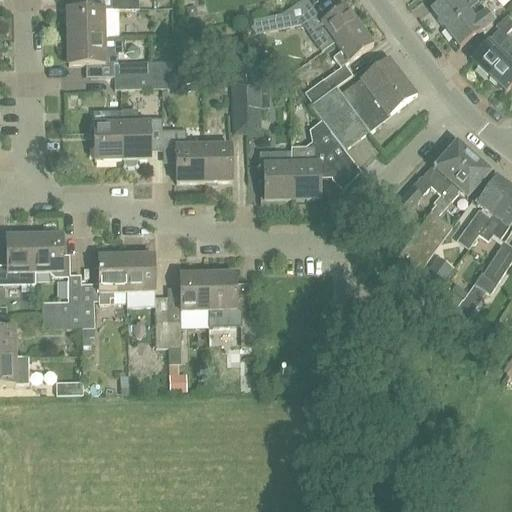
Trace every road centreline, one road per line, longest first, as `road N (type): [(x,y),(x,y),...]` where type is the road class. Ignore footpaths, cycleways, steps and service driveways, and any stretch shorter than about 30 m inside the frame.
road 1 (residential): [(463,110),(334,236),(314,244),(253,245),(161,218),(132,219),(113,200),(32,202)]
road 2 (track): [(319,511),(344,260),(334,236)]
road 3 (residential): [(32,202),(22,0)]
road 4 (residential): [(463,110),(377,0)]
